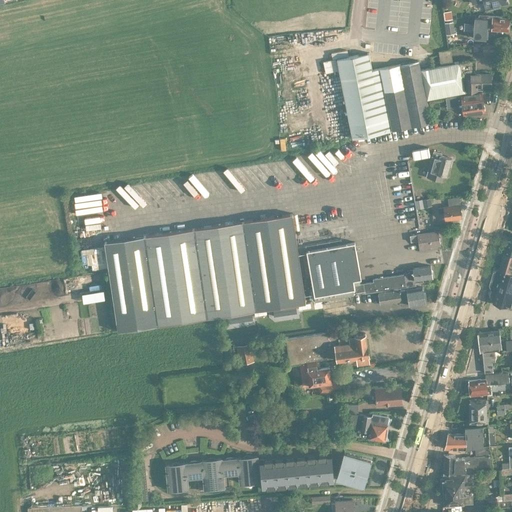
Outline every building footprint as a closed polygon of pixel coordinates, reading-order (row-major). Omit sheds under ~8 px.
[(471,0),(472,2),(482,0),(485,8),(498,6),(498,4),(507,2),(506,0),(471,0)] [(478,14),(478,17),(474,17),(474,23),(464,22),(463,31),(473,31),(473,37),(485,38),(486,20),(492,20),(491,28),(507,30),(508,17),(500,17),(500,15),(478,14)] [(444,22),(445,30),(453,29),(452,20),(444,22)] [(363,52),(336,58),(351,137),(391,129),(431,122),(426,99),(470,89),(482,89),(482,85),(490,85),(490,73),(475,73),(475,58),(452,63),(440,65),(420,68),(418,59),(371,69),(368,52),(363,52)] [(460,94),(445,97),(447,107),(462,105),(463,114),(483,111),(481,91),(460,94)] [(431,109),(432,119),(441,118),(439,107),(431,109)] [(427,146),(411,149),(413,157),(429,154),(427,146)] [(430,162),(432,163),(428,176),(441,180),(442,173),(446,174),(451,158),(440,155),(441,152),(433,150),(431,156),(430,162)] [(448,205),(437,206),(438,212),(444,211),(445,218),(461,216),(460,215),(461,213),(461,210),(460,209),(458,196),(447,197),(448,205)] [(429,197),(421,199),(423,205),(430,204),(429,197)] [(421,199),(414,200),(416,208),(423,207),(423,205),(421,199)] [(291,212),(104,240),(117,329),(305,301),(291,212)] [(437,230),(417,233),(409,234),(410,240),(418,239),(419,249),(427,248),(427,246),(439,244),(437,230)] [(511,241),(507,240),(503,253),(511,255),(511,241)] [(353,292),(364,290),(362,282),(354,284),(353,278),(360,277),(354,241),(346,242),(306,249),(306,250),(301,251),(306,275),(310,275),(312,287),(308,288),(310,300),(314,299),(314,300),(353,293),(353,292)] [(511,255),(503,253),(498,269),(511,272),(511,255)] [(373,281),(362,282),(364,290),(364,292),(415,284),(414,281),(422,280),(422,277),(431,276),(430,264),(412,267),(412,269),(408,269),(408,272),(372,278),(373,281)] [(492,301),(508,306),(511,307),(511,272),(498,269),(492,271),(488,284),(492,290),(490,294),(494,296),(492,301)] [(422,286),(378,293),(379,303),(400,300),(400,298),(407,296),(408,304),(424,302),(422,286)] [(295,304),(272,307),(273,315),(296,312),(295,304)] [(251,311),(228,314),(229,322),(252,318),(251,311)] [(478,331),(477,331),(477,333),(478,341),(499,338),(499,333),(503,333),(502,328),(478,331)] [(340,329),(285,337),(289,363),(306,361),(315,359),(329,357),(337,356),(337,357),(357,355),(357,361),(369,359),(365,332),(355,334),(355,335),(342,337),(340,329)] [(499,338),(478,341),(479,350),(481,349),(484,371),(492,370),(491,360),(494,360),(493,348),(500,347),(499,338)] [(248,342),(236,344),(240,362),(251,360),(248,342)] [(307,375),(302,376),(303,385),(309,384),(330,380),(328,365),(317,367),(315,359),(306,361),(307,369),(306,369),(307,375)] [(485,378),(468,380),(469,394),(491,392),(490,383),(509,381),(508,371),(484,373),(485,378)] [(336,390),(334,381),(318,383),(320,392),(336,390)] [(400,386),(375,388),(376,404),(401,402),(400,386)] [(467,402),(467,409),(484,410),(484,403),(487,403),(487,398),(469,398),(469,402),(467,402)] [(345,413),(348,413),(357,412),(357,403),(346,403),(345,413)] [(484,416),(484,410),(467,409),(467,417),(468,417),(468,421),(486,421),(486,416),(484,416)] [(357,412),(348,413),(346,426),(360,427),(358,435),(368,436),(368,438),(375,440),(376,438),(383,439),(387,438),(387,436),(386,434),(386,432),(386,429),(387,427),(387,425),(388,423),(388,421),(389,419),(391,418),(388,416),(388,415),(371,412),(370,414),(361,412),(357,412)] [(449,431),(448,435),(445,447),(466,447),(488,444),(487,431),(486,425),(486,424),(464,426),(465,431),(464,431),(464,432),(449,431)] [(511,445),(508,446),(508,454),(508,462),(502,462),(502,468),(511,466),(511,445)] [(464,469),(464,470),(490,468),(488,454),(487,446),(477,447),(477,455),(454,457),(454,454),(443,453),(442,473),(448,473),(448,471),(454,471),(454,470),(464,469)] [(201,460),(166,464),(168,488),(187,487),(186,476),(198,475),(200,489),(227,486),(226,472),(239,471),(240,482),(258,480),(256,455),(220,458),(220,457),(201,459),(201,460)] [(346,455),(338,480),(365,488),(373,462),(346,455)] [(264,491),(336,484),(333,456),(261,463),(264,491)] [(146,499),(143,457),(138,458),(142,499),(146,499)] [(511,466),(502,468),(501,468),(501,474),(511,472),(511,466)] [(443,477),(439,477),(440,487),(443,486),(445,500),(445,505),(454,505),(453,500),(471,499),(471,495),(475,494),(475,493),(475,489),(473,489),(473,485),(470,485),(470,484),(462,485),(462,479),(466,479),(465,473),(442,475),(443,477)] [(311,502),(330,501),(329,494),(311,495),(311,502)] [(353,511),(352,499),(334,500),(335,510),(328,511),(353,511)] [(464,511),(486,510),(486,503),(464,505),(464,511)]
